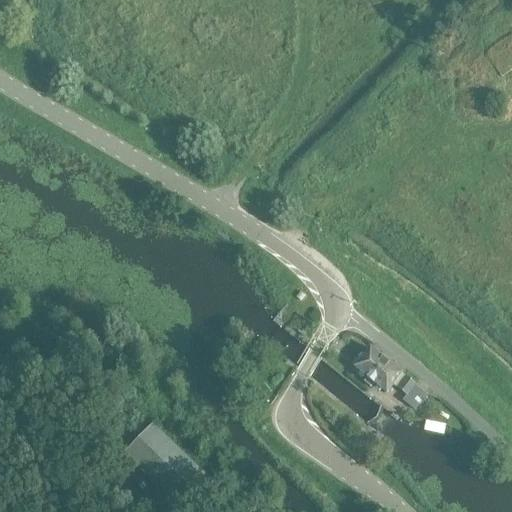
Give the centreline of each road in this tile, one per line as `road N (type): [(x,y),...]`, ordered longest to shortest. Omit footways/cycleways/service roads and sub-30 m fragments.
road 1 (unclassified): [(337,312),(319,277),(284,245),(0,80)]
road 2 (unclassified): [(400,511),(289,417),(292,394),(337,312)]
road 3 (unclassified): [(511,458),(420,372),(337,312)]
